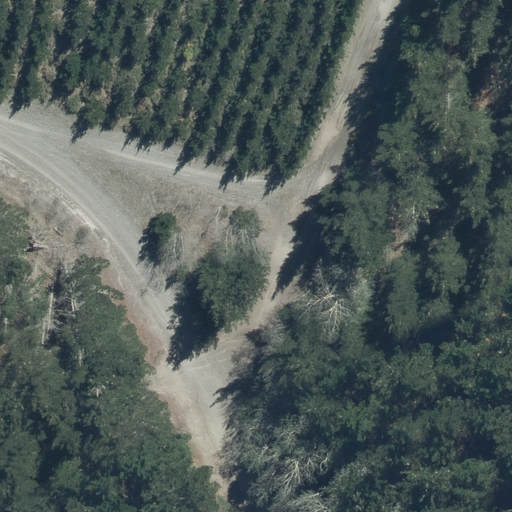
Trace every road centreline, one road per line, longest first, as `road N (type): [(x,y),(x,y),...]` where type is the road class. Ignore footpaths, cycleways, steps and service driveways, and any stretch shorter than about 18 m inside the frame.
road 1 (track): [(251,511),(223,479),(218,367),(58,168),(0,149)]
road 2 (track): [(384,0),(286,242),(218,367)]
